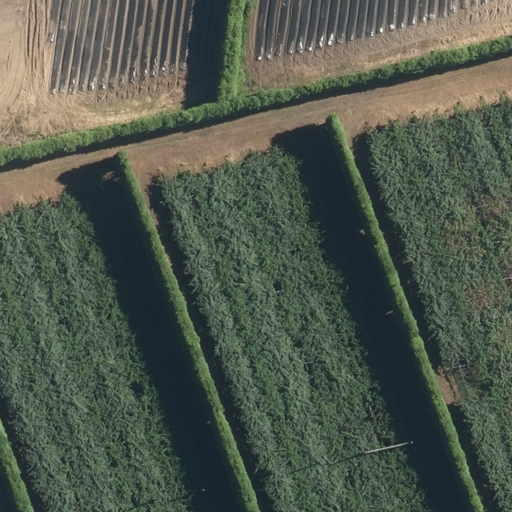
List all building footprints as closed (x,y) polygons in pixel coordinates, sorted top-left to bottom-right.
[(87,0),(45,0),(38,77),(80,82),(87,0)] [(144,0),(100,0),(91,79),(134,84),(144,0)] [(202,0),(160,0),(150,87),(192,92),(202,0)] [(326,0),(284,0),(280,52),(322,56),(326,0)] [(389,0),(340,0),(337,38),(385,42),(389,0)] [(449,0),(399,0),(397,22),(447,26),(449,0)] [(511,0),(479,0),(479,7),(511,9),(511,0)]
